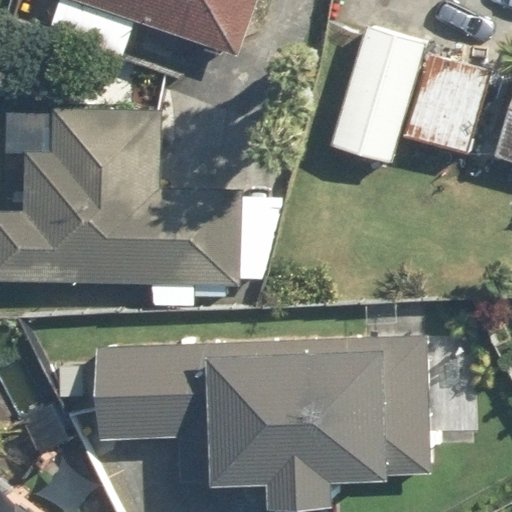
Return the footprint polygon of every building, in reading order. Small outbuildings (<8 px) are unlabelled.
[(111,0),(246,42),(258,0),(111,0)] [(433,38),(375,21),(341,137),(399,154),(433,38)] [(501,66),(441,52),(423,128),(483,142),(501,66)] [(6,193),(3,265),(255,278),(259,192),(170,188),(174,109),(65,103),(60,196),(6,193)] [(440,339),(109,349),(112,438),(199,435),(201,482),(295,479),(296,501),(355,499),(354,466),(444,462),(440,339)] [(71,511),(0,461),(0,511),(71,511)]
